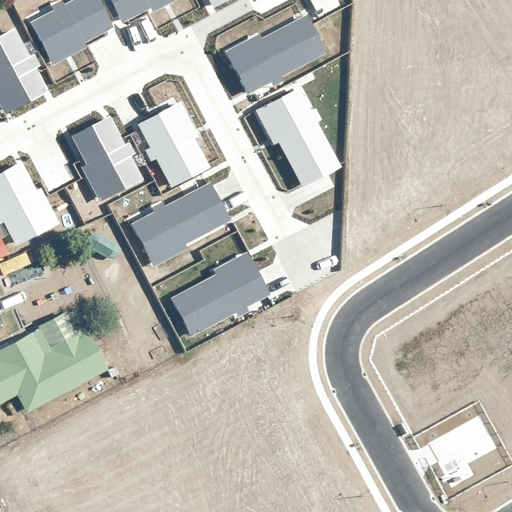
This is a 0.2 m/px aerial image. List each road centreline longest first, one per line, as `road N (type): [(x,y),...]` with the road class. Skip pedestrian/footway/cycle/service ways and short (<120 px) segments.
road 1 (residential): [(414,511),(354,420),(343,381),(349,341),(373,300),(511,210)]
road 2 (residential): [(0,138),(134,67),(177,63),(206,88),(275,221)]
